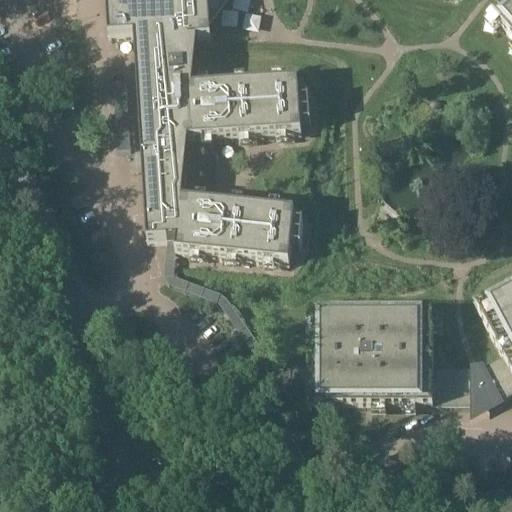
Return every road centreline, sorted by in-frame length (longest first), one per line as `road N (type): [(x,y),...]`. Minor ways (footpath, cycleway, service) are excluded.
road 1 (unclassified): [(110,440),(87,337),(0,164)]
road 2 (unclassified): [(257,511),(110,440)]
